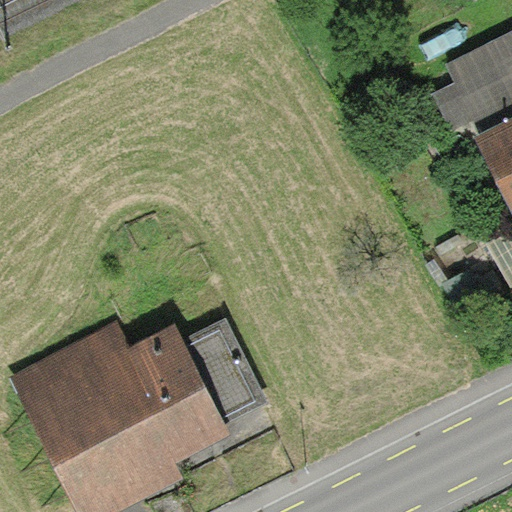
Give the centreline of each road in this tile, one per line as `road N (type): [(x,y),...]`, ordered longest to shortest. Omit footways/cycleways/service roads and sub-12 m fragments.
road 1 (residential): [(0,103),(201,0)]
road 2 (primary): [(342,511),(511,428)]
